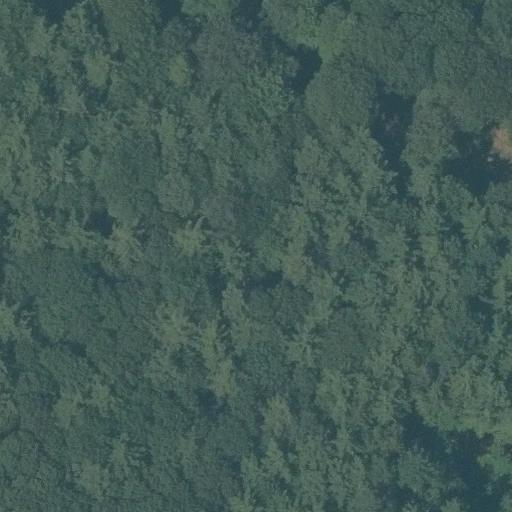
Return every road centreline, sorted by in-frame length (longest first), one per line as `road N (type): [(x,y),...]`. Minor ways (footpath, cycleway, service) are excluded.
road 1 (track): [(385,142),(238,511)]
road 2 (track): [(385,142),(34,0)]
road 3 (track): [(448,0),(385,142)]
road 4 (track): [(511,193),(385,142)]
